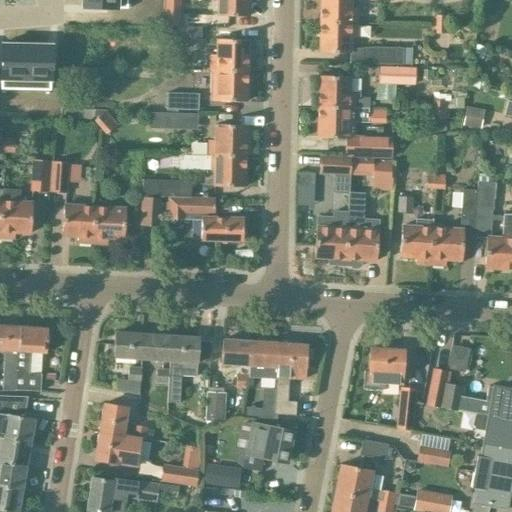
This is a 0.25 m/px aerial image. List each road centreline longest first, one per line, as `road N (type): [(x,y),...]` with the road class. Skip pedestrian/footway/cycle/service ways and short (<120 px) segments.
road 1 (residential): [(276,298),(283,0)]
road 2 (residential): [(54,511),(90,288)]
road 3 (residential): [(308,511),(348,303)]
road 4 (residential): [(276,298),(90,288)]
road 5 (residential): [(511,312),(348,303)]
